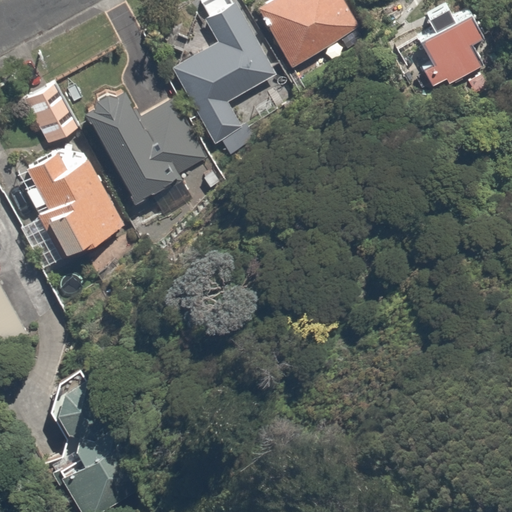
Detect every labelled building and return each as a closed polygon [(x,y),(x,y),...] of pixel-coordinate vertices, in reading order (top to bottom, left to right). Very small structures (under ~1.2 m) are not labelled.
[(213,37),(169,62),(212,137),(242,120),(234,106),(281,80),(235,0),(202,0),(195,4),(213,37)] [(360,27),(344,0),(249,0),(290,68),(360,27)] [(498,50),(468,2),(466,0),(430,0),(422,5),(434,25),(415,37),(428,58),(420,64),(432,83),(442,77),(446,82),(498,50)] [(122,222),(75,125),(52,77),(22,92),(47,145),(25,156),(30,168),(18,174),(38,214),(40,213),(59,253),(122,222)] [(120,81),(77,104),(127,197),(120,201),(134,228),(166,212),(154,190),(186,173),(183,168),(207,155),(170,87),(134,106),(120,81)] [(0,341),(24,330),(0,280),(0,341)] [(37,388),(13,364),(0,376),(0,416),(3,420),(37,388)]
